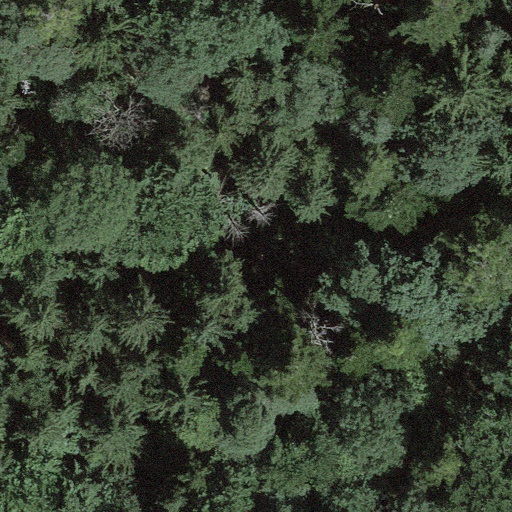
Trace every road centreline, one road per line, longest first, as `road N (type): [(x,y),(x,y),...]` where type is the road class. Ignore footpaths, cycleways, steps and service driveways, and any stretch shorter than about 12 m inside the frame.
road 1 (track): [(0,457),(106,448),(460,259),(511,186)]
road 2 (track): [(231,511),(375,435),(463,364),(511,288)]
